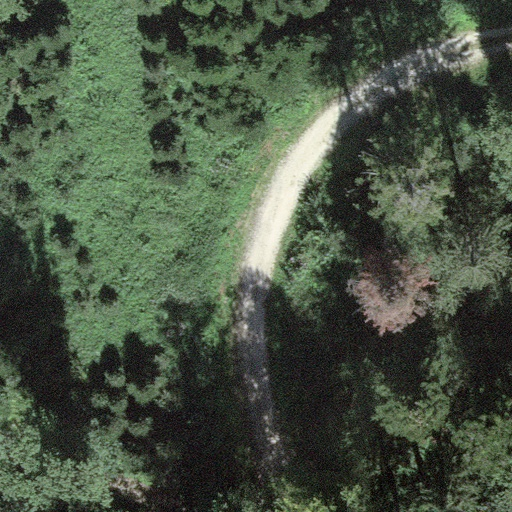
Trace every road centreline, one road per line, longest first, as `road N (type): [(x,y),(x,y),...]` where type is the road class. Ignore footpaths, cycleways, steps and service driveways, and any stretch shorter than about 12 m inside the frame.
road 1 (track): [(289,511),(254,425),(244,304),(266,210),(339,108),(436,57),(511,43)]
road 2 (track): [(0,437),(265,511)]
